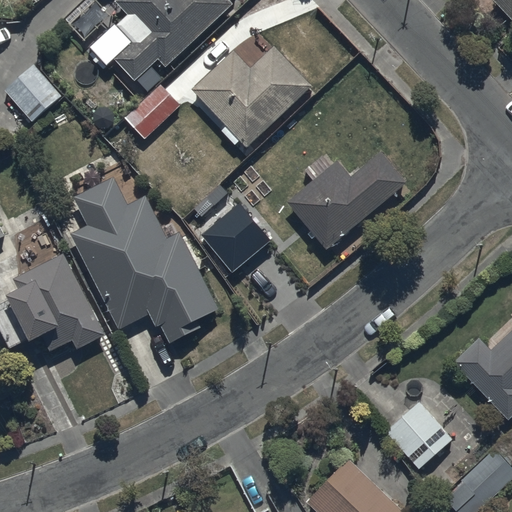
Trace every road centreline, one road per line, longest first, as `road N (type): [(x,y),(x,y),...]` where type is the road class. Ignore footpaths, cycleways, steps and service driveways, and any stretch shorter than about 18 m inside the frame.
road 1 (residential): [(0,507),(175,440),(325,350),(511,180)]
road 2 (residential): [(511,133),(384,0)]
